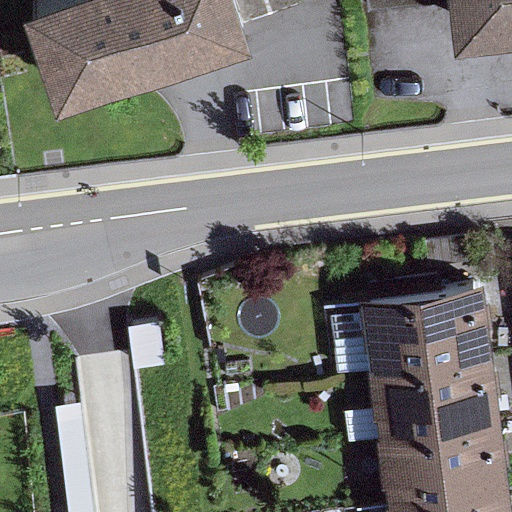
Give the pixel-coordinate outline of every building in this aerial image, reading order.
[(247,0),(30,0),(61,87),(254,19),(247,0)] [(511,0),(455,0),(457,20),(511,14),(511,0)] [(370,365),(493,348),(483,267),(440,273),(439,267),(357,278),(358,287),(370,365)] [(380,432),(503,414),(493,348),(370,365),(380,432)] [(390,500),(511,483),(511,482),(503,414),(380,432),(390,500)] [(511,511),(511,483),(390,500),(390,511),(511,511)]
